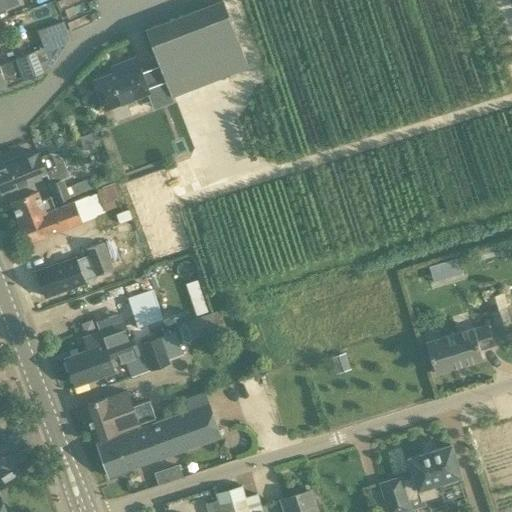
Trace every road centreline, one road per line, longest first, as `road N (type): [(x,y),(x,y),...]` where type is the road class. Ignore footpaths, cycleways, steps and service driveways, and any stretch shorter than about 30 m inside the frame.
road 1 (residential): [(103,511),(511,385)]
road 2 (tertiary): [(83,511),(0,293)]
